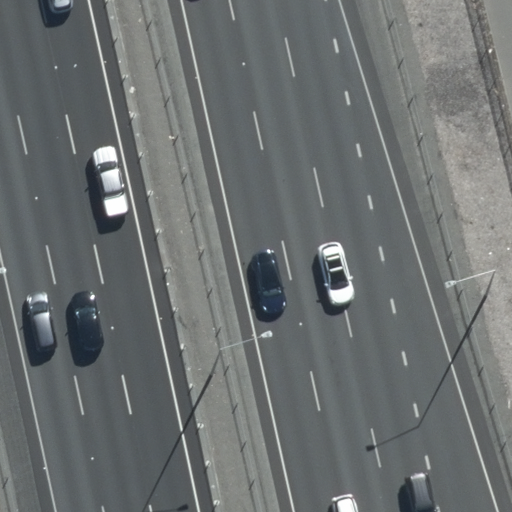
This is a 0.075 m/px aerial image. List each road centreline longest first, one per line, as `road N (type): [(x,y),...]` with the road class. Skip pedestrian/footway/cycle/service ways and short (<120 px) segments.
road 1 (motorway): [(279,0),(476,511)]
road 2 (motorway): [(251,0),(364,511)]
road 3 (motorway): [(129,511),(19,0)]
